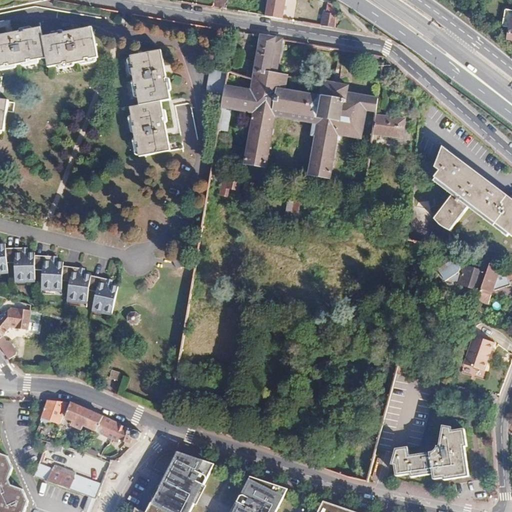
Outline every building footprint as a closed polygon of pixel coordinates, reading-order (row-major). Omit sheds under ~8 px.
[(227,1),(221,0),(214,0),(214,8),(226,10),(227,1)] [(288,0),(268,0),(266,17),(285,21),(288,0)] [(339,16),(324,14),(322,27),(337,29),(339,16)] [(19,33),(0,36),(0,68),(5,67),(5,64),(9,63),(10,67),(27,64),(27,60),(31,59),(32,62),(47,59),(49,68),(62,65),(62,62),(67,61),(68,66),(84,62),(84,57),(89,56),(90,59),(100,57),(95,27),(64,33),(64,35),(59,36),(58,34),(43,38),(41,29),(25,32),(25,34),(20,35),(19,33)] [(226,86),(225,96),(219,129),(229,131),(233,108),(256,113),(247,164),(267,168),(277,116),(320,124),(311,175),(331,179),(339,134),(362,138),(368,110),(378,112),(380,99),(348,94),(349,88),(325,84),(323,99),(285,92),(288,77),(277,75),(283,40),(263,36),(256,71),(230,67),(229,73),(255,78),(253,91),(226,86)] [(136,88),(137,88),(140,107),(132,108),(135,127),(134,128),(136,144),(138,144),(140,159),(171,154),(167,125),(165,125),(164,120),(166,120),(163,104),(171,102),(170,97),(168,86),(166,86),(165,81),(167,80),(163,52),(132,56),(135,71),(133,71),(136,88)] [(228,74),(212,71),(208,93),(225,96),(226,86),(228,74)] [(0,131),(5,133),(10,102),(0,100),(0,131)] [(406,119),(378,116),(375,135),(403,139),(406,119)] [(435,179),(455,194),(435,220),(443,227),(451,232),(469,208),(509,238),(511,236),(511,198),(444,147),(436,167),(441,172),(435,179)] [(242,178),(225,175),(222,194),(238,196),(242,178)] [(301,198),(290,195),(286,216),(297,218),(301,198)] [(7,264),(15,265),(15,281),(36,281),(36,271),(43,272),(42,289),(62,290),(63,282),(70,283),(68,300),(90,303),(91,290),(99,292),(95,310),(115,314),(120,287),(114,286),(113,289),(108,288),(109,281),(93,277),(94,276),(86,275),(86,278),(81,277),(81,269),(65,267),(65,264),(59,263),(58,266),(53,266),(53,258),(36,257),(36,254),(29,254),(29,257),(24,257),(24,249),(6,250),(6,246),(0,246),(0,273),(8,273),(7,264)] [(181,257),(175,260),(179,269),(185,266),(181,257)] [(457,259),(438,270),(446,282),(450,280),(459,283),(464,268),(462,268),(457,259)] [(511,285),(511,282),(511,281),(511,272),(490,265),(478,302),(493,307),(498,293),(500,294),(511,287),(511,285)] [(465,268),(464,268),(459,283),(460,283),(460,285),(479,291),(485,273),(466,266),(465,268)] [(486,310),(476,306),(474,314),(484,317),(486,310)] [(0,343),(11,360),(17,356),(18,352),(11,343),(7,342),(4,337),(11,328),(29,330),(30,322),(40,323),(41,313),(31,310),(25,309),(11,308),(8,311),(3,317),(0,320),(0,316),(2,314),(0,312),(0,343)] [(134,313),(130,317),(130,321),(134,324),(139,324),(142,321),(141,316),(138,313),(134,313)] [(411,324),(403,322),(401,330),(408,332),(411,324)] [(96,333),(84,329),(83,334),(94,338),(96,333)] [(487,340),(467,334),(458,361),(478,368),(487,340)] [(409,361),(401,358),(397,375),(405,377),(409,361)] [(123,373),(115,370),(111,377),(120,381),(123,373)] [(405,377),(397,375),(378,448),(396,453),(393,464),(396,464),(396,476),(411,477),(411,480),(432,480),(432,483),(443,483),(443,488),(468,487),(468,457),(471,457),(471,439),(459,439),(459,435),(450,432),(443,451),(440,450),(436,454),(433,456),(412,459),(411,448),(420,447),(437,382),(405,377)] [(46,402),(43,410),(40,420),(58,425),(66,405),(46,402)] [(70,406),(65,418),(72,422),(71,426),(80,430),(82,426),(95,432),(102,417),(70,406)] [(140,434),(102,417),(95,432),(117,443),(119,440),(125,443),(129,444),(132,439),(137,442),(138,442),(140,434)] [(129,444),(125,443),(123,446),(129,449),(137,442),(132,439),(129,444)] [(157,460),(157,461),(153,468),(166,475),(146,511),(141,511),(135,508),(133,511),(191,511),(195,505),(195,504),(196,496),(193,494),(195,490),(198,491),(202,484),(204,485),(205,485),(215,465),(177,452),(176,452),(175,452),(174,452),(173,452),(172,452),(171,452),(170,452),(169,452),(168,452),(168,453),(167,453),(166,453),(165,454),(164,454),(163,455),(162,455),(161,456),(160,457),(159,457),(159,458),(158,459),(157,460)] [(0,511),(23,511),(28,502),(22,490),(11,486),(12,483),(11,481),(8,480),(12,469),(6,457),(0,454),(0,511)] [(52,471),(37,466),(33,477),(46,482),(47,483),(51,472),(52,471)] [(72,479),(51,472),(47,483),(68,490),(72,479)] [(73,477),(72,479),(68,490),(95,500),(100,487),(73,477)] [(277,511),(288,490),(251,477),(238,502),(237,511),(238,511),(277,511)] [(206,486),(205,485),(204,485),(202,484),(198,491),(195,490),(193,494),(196,496),(195,504),(195,505),(197,505),(206,486)] [(238,502),(236,501),(230,511),(238,511),(237,511),(238,502)] [(354,511),(324,502),(319,511),(354,511)]
